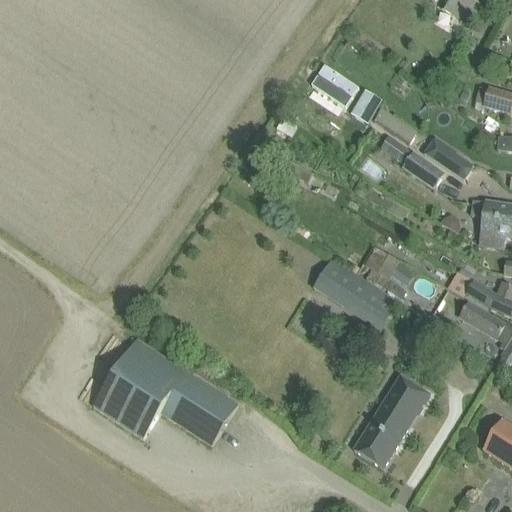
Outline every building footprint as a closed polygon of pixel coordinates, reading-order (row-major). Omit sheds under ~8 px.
[(447,0),(442,10),(463,22),(474,0),(447,0)] [(362,91),(322,65),(307,88),(347,115),(362,91)] [(358,106),(375,116),(390,91),(373,81),(358,106)] [(511,117),(511,96),(490,90),(485,110),(511,117)] [(419,150),(427,139),(384,110),(377,122),(419,150)] [(282,120),(277,130),(292,138),(297,128),(282,120)] [(499,137),(497,151),(510,154),(511,139),(499,137)] [(382,151),(406,167),(404,170),(436,192),(446,178),(414,156),(390,139),(382,151)] [(436,141),(425,158),(465,184),(475,169),(457,157),(458,156),(436,141)] [(255,148),(247,163),(271,177),(280,162),(255,148)] [(287,160),(280,172),(292,179),(299,166),(287,160)] [(511,240),(511,208),(486,205),(475,204),(473,219),(484,221),(481,237),(480,249),(505,253),(507,240),(511,240)] [(302,227),(297,233),(312,242),(316,236),(302,227)] [(401,265),(390,258),(377,250),(365,269),(372,273),(367,279),(403,302),(407,294),(389,283),(401,265)] [(333,261),(314,291),(382,335),(402,306),(333,261)] [(511,303),(501,299),(497,297),(475,284),(467,298),(493,313),(511,320),(511,303)] [(511,291),(505,289),(501,299),(511,303),(511,291)] [(511,330),(470,304),(460,320),(498,343),(498,342),(504,346),(501,350),(506,353),(503,358),(505,359),(511,363),(511,330)] [(469,336),(463,345),(475,353),(481,344),(469,336)] [(94,409),(127,431),(144,442),(162,415),(212,448),(239,408),(188,375),(138,342),(94,409)] [(511,363),(505,359),(499,369),(511,377),(511,375),(511,363)] [(384,472),(413,426),(419,417),(431,397),(402,379),(389,398),(383,407),(354,453),(384,472)] [(511,427),(504,423),(485,455),(511,472),(511,427)]
